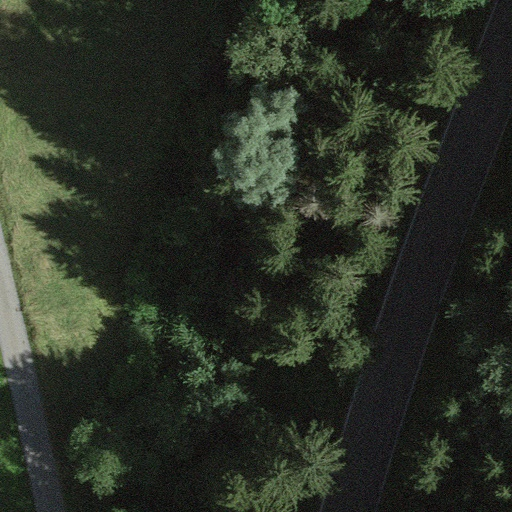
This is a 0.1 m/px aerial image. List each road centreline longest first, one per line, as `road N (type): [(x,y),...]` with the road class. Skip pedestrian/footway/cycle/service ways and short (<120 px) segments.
road 1 (tertiary): [(346,511),(427,259),(511,42)]
road 2 (track): [(0,293),(51,511)]
